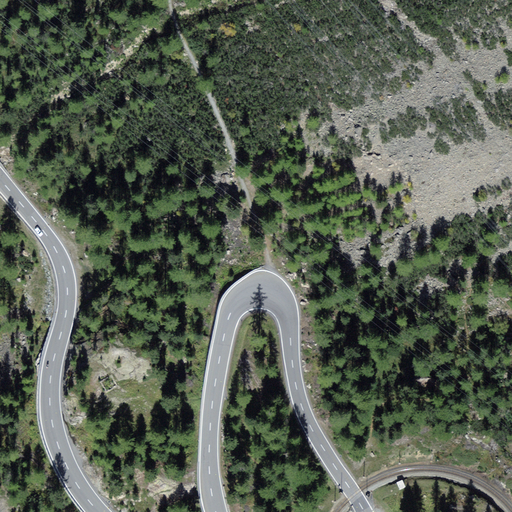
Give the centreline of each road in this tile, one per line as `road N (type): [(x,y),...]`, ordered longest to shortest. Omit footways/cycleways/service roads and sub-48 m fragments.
road 1 (primary): [(364,511),(304,412),(288,315),(266,288),(242,296),(223,337),(209,440),(216,511)]
road 2 (primary): [(98,511),(74,480),(50,417),(64,272),(50,239),(0,179)]
road 3 (track): [(170,0),(267,251),(266,288)]
